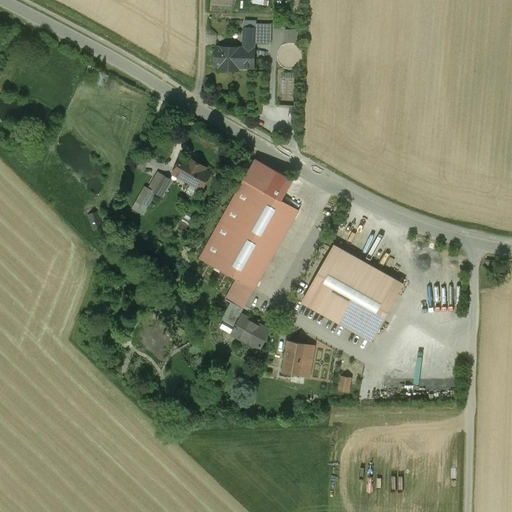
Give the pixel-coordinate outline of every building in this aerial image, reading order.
[(295,0),(295,12),(304,12),(304,0),(295,0)] [(243,49),(216,48),(215,66),(232,67),(232,68),(254,68),(255,28),(244,27),(243,49)] [(287,28),(286,42),(299,42),(300,29),(287,28)] [(197,164),(195,168),(189,165),(190,164),(181,159),(173,174),(191,184),(186,193),(194,198),(199,189),(201,190),(210,175),(202,171),(204,168),(197,164)] [(148,190),(145,188),(137,201),(147,207),(155,193),(154,193),(163,177),(157,174),(148,190)] [(170,180),(163,176),(163,177),(154,193),(155,193),(161,197),(170,180)] [(299,211),(243,180),(199,259),(237,280),(251,288),(254,290),(299,211)] [(96,213),(88,216),(93,231),(102,228),(96,213)] [(403,285),(334,246),(302,302),(371,341),(403,285)] [(237,280),(225,300),(230,303),(240,309),(251,288),(237,280)] [(230,303),(221,319),(235,327),(235,326),(236,327),(242,317),(237,314),(240,309),(230,303)] [(269,331),(242,316),(242,317),(236,327),(235,326),(235,327),(233,330),(234,330),(232,334),(259,349),(269,331)] [(303,347),(297,346),(298,343),(288,342),(283,373),(292,374),(293,372),(299,373),(298,375),(309,377),(315,346),(304,344),(303,347)] [(398,383),(413,387),(417,375),(401,370),(398,383)] [(351,379),(342,377),(340,390),(348,392),(351,379)]
